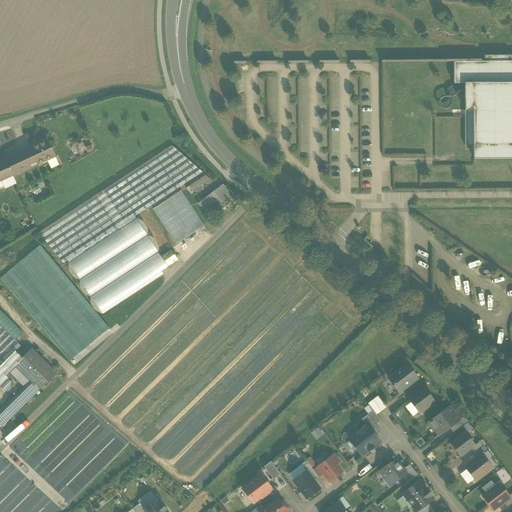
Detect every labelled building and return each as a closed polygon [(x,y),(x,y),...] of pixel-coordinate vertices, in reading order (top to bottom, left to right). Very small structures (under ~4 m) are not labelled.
[(511,61),(511,62),(511,56),(484,56),(484,62),(481,62),(453,62),(453,85),(464,85),(464,83),(511,82),(511,61)] [(511,82),(464,83),(464,85),(464,146),(473,146),(473,160),(511,159),(511,82)] [(38,145),(6,160),(13,176),(47,160),(51,169),(59,166),(55,157),(47,141),(45,142),(43,140),(38,143),(38,145)] [(63,263),(67,261),(136,215),(202,170),(171,145),(39,232),(63,263)] [(4,159),(0,160),(0,182),(1,181),(5,188),(16,183),(12,176),(13,176),(6,160),(4,159)] [(205,173),(185,187),(189,192),(210,178),(205,173)] [(181,189),(152,209),(176,244),(205,224),(181,189)] [(214,189),(197,202),(205,212),(221,199),(214,189)] [(67,261),(103,315),(165,274),(164,272),(170,267),(136,215),(67,261)] [(0,275),(0,279),(66,362),(108,329),(40,244),(0,275)] [(22,333),(0,310),(0,325),(15,340),(22,333)] [(0,366),(15,352),(21,346),(15,340),(0,325),(0,366)] [(55,374),(31,350),(22,359),(15,366),(26,377),(19,384),(23,388),(30,381),(39,390),(55,374)] [(15,352),(0,366),(0,386),(8,378),(5,376),(15,366),(22,359),(15,352)] [(406,365),(394,375),(394,374),(388,378),(389,378),(388,379),(398,393),(417,379),(406,365)] [(23,388),(0,410),(0,427),(0,428),(39,390),(30,381),(23,388)] [(434,402),(424,388),(408,400),(418,414),(434,402)] [(449,407),(429,422),(439,436),(450,428),(459,421),(449,407)] [(373,411),(361,420),(366,425),(375,436),(380,432),(375,425),(380,421),(373,411)] [(464,417),(459,421),(450,428),(453,433),(467,422),(464,417)] [(366,425),(354,434),(355,436),(349,441),(361,456),(379,443),(375,436),(366,425)] [(315,427),(311,432),(317,437),(321,433),(315,427)] [(464,433),(450,444),(460,457),(470,449),(474,446),(464,433)] [(474,446),(470,449),(474,453),(483,446),(480,441),(474,446)] [(483,446),(474,453),(478,458),(481,455),(481,456),(487,451),(483,446)] [(39,475),(69,503),(101,468),(111,458),(104,451),(78,478),(71,471),(66,475),(60,469),(55,474),(47,466),(39,475)] [(330,457),(318,467),(323,475),(329,482),(342,472),(336,465),(339,462),(333,455),(330,458),(330,457)] [(478,458),(465,468),(475,481),(491,469),(481,456),(481,455),(478,458)] [(395,460),(390,465),(390,464),(379,472),(390,486),(402,477),(406,474),(403,470),(395,460)] [(280,475),(271,462),(263,467),(273,480),(280,475)] [(312,470),(308,465),(303,468),(305,472),(306,471),(312,479),(316,476),(312,470)] [(409,465),(403,470),(406,474),(411,480),(417,475),(409,465)] [(318,467),(317,467),(312,470),(316,476),(319,478),(323,475),(318,467)] [(305,472),(293,481),(306,499),(319,489),(312,479),(306,471),(305,472)] [(411,480),(406,474),(402,477),(407,483),(411,480)] [(260,476),(242,490),(252,503),(271,489),(260,476)] [(419,482),(404,493),(408,499),(407,500),(416,511),(428,503),(432,500),(419,482)] [(499,484),(482,497),(493,511),(503,503),(510,498),(499,484)] [(511,496),(510,498),(503,503),(507,508),(511,503),(511,496)] [(166,511),(156,499),(142,509),(144,511),(166,511)] [(264,510),(261,511),(287,511),(278,499),(264,510)] [(339,503),(326,511),(344,511),(345,511),(339,503)] [(428,503),(416,511),(415,511),(431,511),(434,510),(428,503)]
